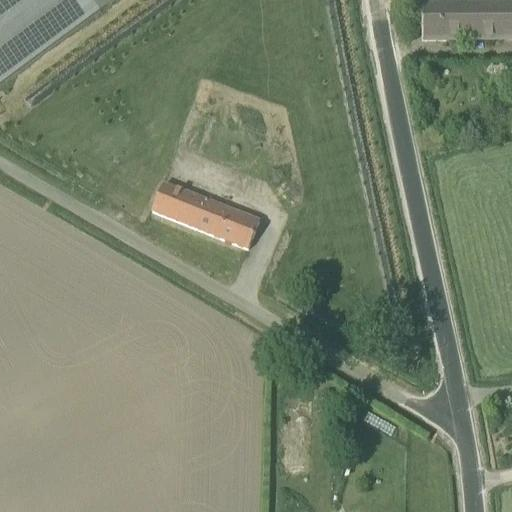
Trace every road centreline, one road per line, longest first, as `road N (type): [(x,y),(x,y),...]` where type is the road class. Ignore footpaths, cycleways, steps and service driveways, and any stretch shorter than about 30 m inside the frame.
road 1 (unclassified): [(457,407),(416,408),(0,152)]
road 2 (tertiary): [(457,407),(375,0)]
